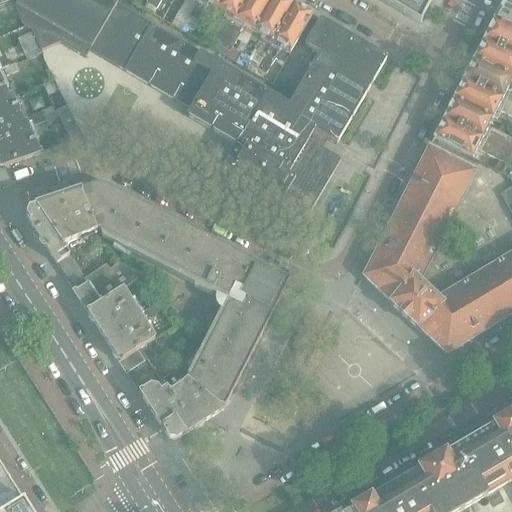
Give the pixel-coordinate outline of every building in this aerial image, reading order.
[(288,107),(106,0),(18,0),(15,7),(21,25),(30,31),(32,34),(40,52),(41,52),(59,44),(85,59),(89,52),(189,111),(186,117),(235,147),(213,186),(249,207),(256,196),(271,205),(277,194),(310,213),(340,161),(321,150),(327,140),(335,146),(338,142),(386,60),(319,21),(304,47),(318,56),(288,107)] [(148,0),(142,10),(151,16),(161,0),(148,0)] [(183,27),(198,0),(185,0),(174,20),(173,21),(174,21),(170,27),(180,33),(183,27)] [(215,12),(222,0),(198,0),(183,27),(192,33),(207,8),(215,12)] [(216,54),(247,0),(222,0),(215,12),(224,18),(212,39),(203,33),(197,43),(216,54)] [(252,34),(271,0),(247,0),(216,54),(224,59),(227,53),(229,54),(243,29),(252,34)] [(253,75),(293,6),(282,0),(271,0),(252,34),(261,39),(248,61),(239,56),(234,64),(253,75)] [(377,0),(419,24),(431,0),(377,0)] [(511,0),(504,0),(494,21),(511,30),(511,0)] [(289,56),(312,17),(293,6),(253,75),(253,76),(256,71),(265,76),(276,57),(280,50),(289,56)] [(511,55),(511,30),(494,21),(493,22),(494,22),(484,41),(511,55)] [(41,54),(40,52),(32,34),(17,41),(25,61),(41,54)] [(511,55),(484,41),(474,61),(511,80),(511,55)] [(8,68),(0,49),(0,104),(8,101),(8,100),(0,81),(0,72),(3,71),(6,78),(18,73),(15,65),(8,68)] [(511,91),(508,89),(511,81),(511,80),(474,61),(473,61),(463,80),(511,105),(511,91)] [(511,105),(463,80),(453,100),(492,121),(497,111),(511,119),(511,105)] [(23,125),(12,99),(11,98),(8,100),(8,101),(0,104),(0,166),(3,168),(39,155),(26,125),(23,125)] [(511,141),(488,129),(492,121),(453,100),(443,120),(511,155),(511,153),(511,141)] [(82,140),(66,107),(55,113),(70,146),(82,140)] [(45,123),(43,118),(41,114),(29,119),(33,128),(45,123)] [(511,155),(443,120),(433,141),(472,160),(476,151),(505,166),(511,155)] [(473,339),(511,315),(511,253),(436,299),(420,283),(476,172),(429,148),(385,235),(363,278),(391,304),(389,305),(417,331),(418,329),(445,355),(473,339)] [(223,411),(264,331),(285,288),(289,282),(282,278),(105,188),(95,187),(80,192),(93,231),(99,229),(100,232),(103,234),(105,230),(120,239),(118,242),(127,247),(130,244),(144,251),(142,254),(152,260),(155,256),(169,263),(167,267),(194,281),(192,286),(210,294),(212,289),(205,286),(210,276),(217,279),(214,287),(230,294),(234,287),(241,290),(245,301),(242,308),(232,304),(220,328),(216,327),(209,338),(213,340),(206,353),(202,352),(195,363),(192,362),(187,372),(189,373),(185,380),(185,381),(223,411)] [(93,231),(80,192),(34,208),(62,247),(94,234),(93,231)] [(62,247),(34,208),(27,210),(25,217),(74,295),(86,287),(99,307),(122,291),(140,279),(117,266),(108,272),(105,267),(91,276),(77,256),(70,260),(65,253),(66,252),(62,247)] [(99,307),(86,287),(74,295),(87,315),(99,307)] [(155,341),(139,318),(122,291),(99,307),(87,315),(119,365),(145,348),(145,347),(155,341)] [(148,320),(160,313),(155,306),(144,313),(148,320)] [(141,371),(138,367),(144,364),(143,363),(146,361),(151,368),(159,363),(152,354),(150,355),(145,348),(119,365),(137,393),(149,385),(140,372),(141,371)] [(223,411),(185,381),(180,387),(168,394),(191,431),(220,413),(223,411)] [(191,431),(168,394),(165,390),(159,394),(156,389),(149,387),(138,394),(166,438),(177,440),(191,431)] [(307,408),(313,396),(304,391),(298,403),(307,408)] [(511,415),(491,427),(492,428),(453,452),(445,456),(445,454),(429,463),(458,511),(463,511),(511,483),(511,415)] [(458,511),(429,463),(417,471),(418,472),(371,500),(370,498),(349,510),(350,511),(458,511)] [(0,511),(24,511),(23,509),(24,509),(22,506),(21,507),(8,485),(9,485),(7,483),(0,472),(0,511)]
